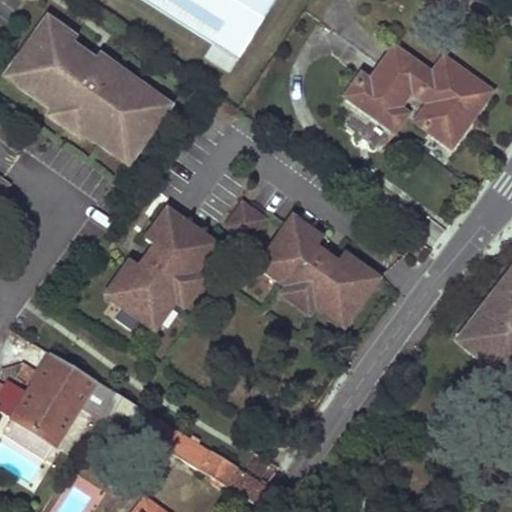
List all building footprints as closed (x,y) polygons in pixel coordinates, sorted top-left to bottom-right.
[(229,73),(275,0),(141,0),(213,45),(205,58),(229,73)] [(133,157),(168,107),(143,89),(136,98),(127,90),(127,77),(97,56),(96,58),(74,88),(52,73),(74,42),(75,41),(46,21),(12,69),(40,89),(33,98),(55,114),(57,110),(82,128),(79,131),(102,148),(108,139),(133,157)] [(74,88),(96,58),(74,42),(52,73),(74,88)] [(415,123),(450,148),(465,127),(461,124),(464,120),(469,123),(490,93),(443,59),(432,75),(394,48),(369,82),(361,76),(345,97),(394,132),(406,115),(398,109),(410,92),(428,105),(415,123)] [(33,98),(40,89),(12,69),(5,79),(33,98)] [(136,98),(143,89),(127,77),(127,90),(136,98)] [(51,119),(75,137),(79,131),(82,128),(57,110),(55,114),(51,119)] [(102,148),(127,165),(133,157),(108,139),(102,148)] [(239,220),(247,208),(242,204),(226,226),(237,234),(245,224),(239,220)] [(249,243),(265,221),(247,208),(239,220),(245,224),(237,234),(249,243)] [(132,263),(108,299),(150,327),(166,304),(174,309),(176,305),(198,274),(201,269),(193,264),(209,240),(167,212),(146,242),(171,259),(157,280),(132,263)] [(326,304),(349,320),(379,279),(343,254),(326,278),(306,264),(323,240),(292,218),(263,260),(287,276),(281,284),(320,312),(326,304)] [(217,246),(209,240),(193,264),(201,269),(217,246)] [(258,268),(281,284),(287,276),(263,260),(258,268)] [(206,279),(198,274),(176,305),(185,311),(206,279)] [(462,346),(511,384),(511,382),(511,330),(509,335),(504,332),(511,321),(511,279),(506,287),(501,284),(475,318),(481,322),(462,346)] [(157,333),(174,309),(166,304),(150,327),(157,333)] [(344,329),(349,320),(326,304),(320,312),(344,329)] [(40,373),(51,355),(47,353),(36,371),(40,373)] [(100,419),(114,394),(51,355),(40,373),(36,371),(26,364),(19,375),(33,384),(27,392),(11,419),(55,447),(80,407),(100,419)] [(27,392),(8,381),(4,388),(0,395),(0,411),(11,419),(27,392)] [(114,394),(100,419),(162,457),(165,452),(257,508),(269,489),(114,394)] [(47,460),(55,447),(11,419),(3,432),(47,460)] [(267,485),(277,468),(253,454),(243,471),(267,485)] [(135,511),(146,511),(153,503),(147,498),(135,511)] [(164,511),(153,503),(146,511),(164,511)]
